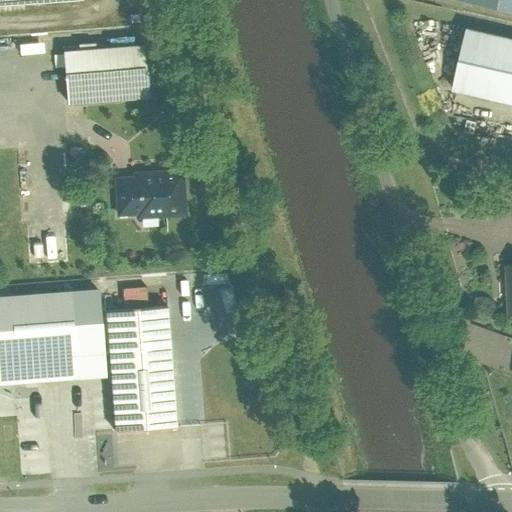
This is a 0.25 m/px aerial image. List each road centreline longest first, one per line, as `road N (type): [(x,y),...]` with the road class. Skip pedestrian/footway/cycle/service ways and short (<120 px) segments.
road 1 (unclassified): [(490,497),(461,432),(333,0)]
road 2 (track): [(322,496),(178,0)]
road 3 (unclassified): [(322,496),(32,511)]
road 4 (unclassified): [(490,497),(322,496)]
